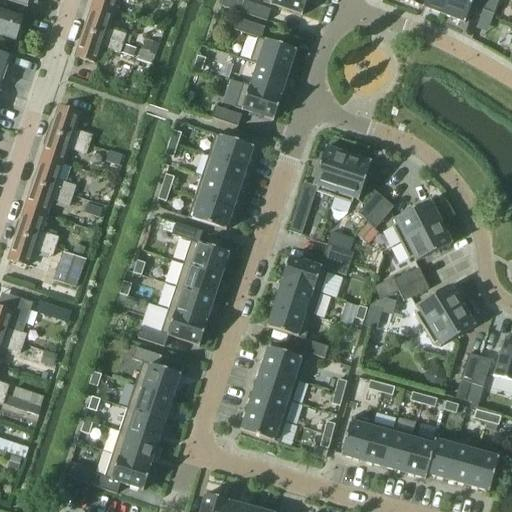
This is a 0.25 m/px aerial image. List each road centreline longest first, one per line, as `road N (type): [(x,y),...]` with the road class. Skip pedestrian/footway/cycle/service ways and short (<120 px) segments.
road 1 (residential): [(397,511),(191,452),(306,109)]
road 2 (residential): [(511,306),(487,279),(462,197),(413,146),(306,109)]
road 3 (residential): [(0,234),(77,0)]
road 4 (residential): [(341,4),(511,80)]
